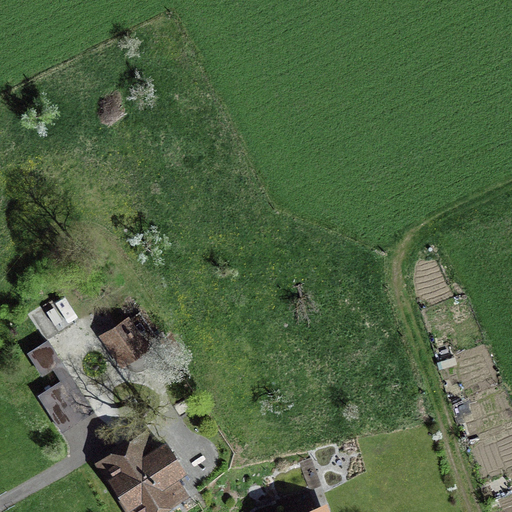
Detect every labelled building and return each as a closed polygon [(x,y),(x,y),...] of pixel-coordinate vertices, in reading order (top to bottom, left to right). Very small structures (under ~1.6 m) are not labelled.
[(125,321),(105,335),(111,343),(110,343),(125,364),(145,350),(131,329),(130,329),(125,321)] [(48,341),(28,353),(42,375),(62,362),(48,341)] [(62,381),(39,396),(61,430),(84,416),(62,381)] [(145,440),(105,465),(134,511),(147,511),(179,492),(171,480),(182,473),(164,445),(153,452),(145,440)] [(252,511),(317,511),(309,489),(251,510),(252,511)]
